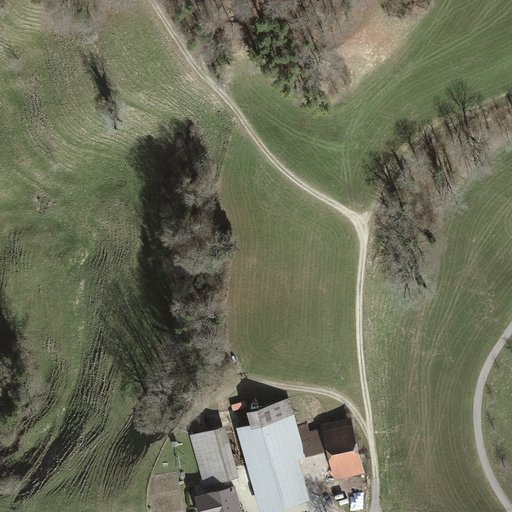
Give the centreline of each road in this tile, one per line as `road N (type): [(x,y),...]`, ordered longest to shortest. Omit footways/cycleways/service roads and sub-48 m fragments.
road 1 (track): [(377,511),(362,374),(362,226),(284,173),(202,78)]
road 2 (track): [(362,226),(411,159),(511,98)]
road 3 (unclassified): [(511,511),(487,472),(477,410),(481,383),(511,329)]
